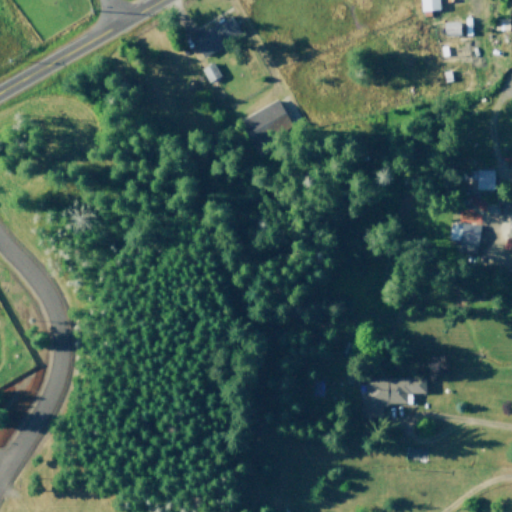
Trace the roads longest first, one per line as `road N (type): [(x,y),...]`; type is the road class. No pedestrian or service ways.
road 1 (residential): [(0,476),(47,399),(64,336),(50,290),(0,240)]
road 2 (tertiary): [(0,92),(160,0)]
